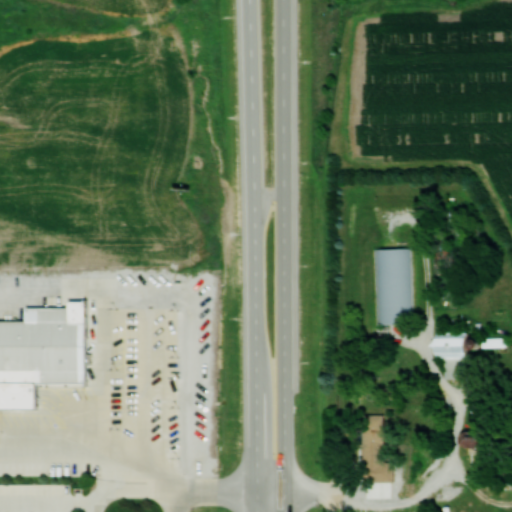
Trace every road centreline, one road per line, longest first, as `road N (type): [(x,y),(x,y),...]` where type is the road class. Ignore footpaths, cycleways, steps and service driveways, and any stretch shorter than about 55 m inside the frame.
road 1 (trunk): [(240,0),(252,435)]
road 2 (trunk): [(286,309),(287,0)]
road 3 (trunk): [(287,495),(286,309)]
